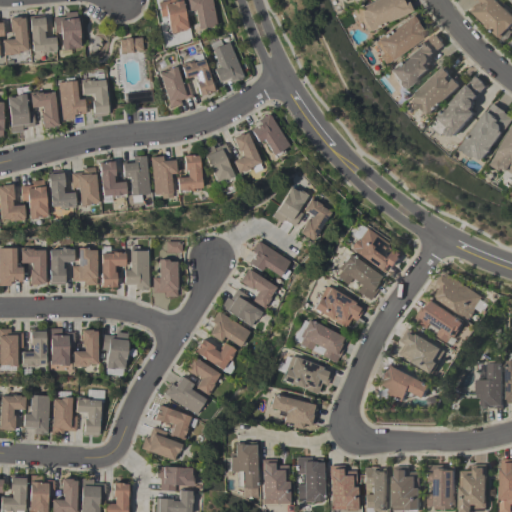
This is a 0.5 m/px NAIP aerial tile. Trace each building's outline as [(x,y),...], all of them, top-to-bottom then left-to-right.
[(168,35),(165,17),(159,18),(156,3),(168,0),(180,0),(186,30),(176,32),(177,33),(168,35)] [(193,10),(187,11),(185,0),(210,0),(215,26),(197,29),(193,10)] [(411,12),(376,28),(376,29),(369,32),(369,31),(365,33),(359,21),(356,22),(351,12),(376,0),(400,0),(402,4),(406,3),(411,12)] [(500,39),(491,29),(489,30),(485,26),(486,25),(471,10),(478,3),(478,4),(480,2),(478,0),(477,0),(476,1),(474,0),(496,0),(511,15),(511,29),(510,28),(500,39)] [(78,48),(69,49),(69,50),(60,51),(58,33),(53,33),(51,18),(64,17),(63,13),(74,12),(75,22),(76,22),(78,38),(77,39),(78,48)] [(374,43),(414,14),(419,21),(416,24),(419,29),(423,26),(428,34),(385,65),(378,56),(381,54),(374,43)] [(30,52),(27,17),(42,16),(43,32),(41,32),(42,39),(53,38),(54,52),(39,53),(39,52),(30,52)] [(0,48),(0,40),(11,40),(10,33),(8,34),(7,19),(18,17),(18,18),(22,18),(26,51),(16,52),(17,54),(1,56),(0,48)] [(429,70),(403,90),(403,89),(400,89),(397,85),(398,83),(388,70),(401,60),(402,62),(406,59),(405,57),(435,34),(436,36),(437,35),(443,43),(442,43),(444,46),(431,56),(431,58),(431,59),(431,61),(431,62),(430,64),(429,65),(428,66),(426,68),(429,70)] [(141,38),(142,51),(132,52),(132,53),(125,54),(125,53),(119,53),(118,40),(123,40),(123,39),(131,38),(131,39),(141,38)] [(218,84),(212,70),(217,68),(210,50),(227,43),(242,79),(230,83),(228,79),(218,84)] [(212,92),(198,97),(193,82),(196,82),(194,76),(183,79),(179,65),(192,60),(191,56),(200,54),(212,92)] [(407,101),(447,65),(453,72),(450,75),(453,79),(457,75),(464,83),(427,117),(418,107),(415,110),(407,101)] [(180,104),(168,108),(157,74),(166,71),(166,70),(174,67),(180,84),(186,83),(190,97),(179,101),(180,104)] [(449,137),(446,134),(445,132),(442,135),(431,125),(438,118),(437,118),(446,108),(447,110),(451,106),(449,105),(475,76),(477,78),(477,77),(483,82),(482,83),(486,87),(473,101),(474,103),(474,104),(474,106),(473,107),(472,108),(471,109),(470,110),(475,114),(453,137),(452,136),(449,137)] [(79,80),(94,79),(94,81),(103,80),(106,115),(91,117),(90,101),(92,101),(91,94),(80,95),(79,80)] [(56,83),(74,81),(76,100),(82,100),(83,114),(71,115),(72,120),(60,121),(56,83)] [(56,126),(51,127),(51,128),(41,129),(39,114),(41,113),(41,107),(29,108),(28,95),(29,95),(29,93),(43,91),(43,94),(53,93),(56,126)] [(9,133),(9,126),(8,126),(6,97),(15,96),(15,95),(24,94),(25,112),(31,112),(33,127),(21,128),(21,132),(9,133)] [(480,161),(474,157),(473,159),(460,149),(493,103),(506,112),(505,113),(511,117),(511,119),(483,160),(482,160),(480,161)] [(248,131),(259,125),(256,121),(267,114),(287,146),(281,150),(283,153),(274,158),(272,155),(271,156),(261,140),(256,143),(248,131)] [(490,166),(511,129),(511,173),(508,171),(507,172),(501,168),(499,171),(490,166)] [(238,176),(237,173),(236,174),(231,162),(241,157),(238,151),(236,152),(230,139),(244,132),(258,164),(260,170),(252,173),(250,169),(248,171),(248,172),(238,176)] [(214,183),(199,150),(210,146),(212,149),(223,144),(229,158),(224,161),(232,180),(223,184),(221,181),(220,180),(214,183)] [(147,195),(129,197),(127,178),(121,178),(120,165),(131,163),(131,157),(144,156),(147,195)] [(174,179),(185,178),(185,171),(182,171),(181,157),(196,156),(199,189),(190,190),(191,192),(187,192),(187,193),(176,194),(176,191),(175,191),(174,179)] [(148,158),(160,157),(161,160),(173,160),(174,174),(168,175),(170,199),(160,199),(159,195),(151,195),(148,158)] [(124,198),(113,199),(112,198),(109,198),(109,196),(100,197),(97,164),(112,162),(113,177),(111,177),(111,184),(122,183),(124,198)] [(96,204),(86,205),(86,206),(78,207),(76,188),(70,189),(69,174),(81,173),(80,169),(93,168),(96,204)] [(73,208),(58,209),(58,207),(49,208),(46,173),(61,171),(62,187),(60,188),(61,194),(72,193),(73,208)] [(19,186),(31,185),(30,182),(42,181),(45,217),(35,218),(35,219),(27,220),(25,201),(20,202),(19,186)] [(0,186),(10,185),(12,200),(10,200),(10,207),(21,206),(23,221),(7,222),(7,220),(0,220),(0,186)] [(306,195),(296,211),(301,214),(293,227),(282,220),(280,223),(271,217),(286,194),(285,194),(289,188),(296,192),(296,191),(298,192),(299,191),(306,195)] [(330,213),(311,242),(298,234),(306,221),(308,222),(311,217),(302,211),(309,200),(313,202),(314,201),(320,205),(320,206),(330,213)] [(349,250),(351,248),(349,247),(354,241),(355,242),(357,239),(357,240),(365,229),(401,255),(399,258),(400,259),(394,267),(390,265),(383,275),(379,272),(349,250)] [(165,242),(181,242),(181,253),(165,253),(165,242)] [(288,262),(284,268),(289,272),(284,280),(279,277),(278,278),(262,267),(259,272),(246,264),(253,254),(250,252),(256,242),(288,262)] [(48,250),(58,250),(58,247),(72,247),(72,263),(61,263),(61,269),(63,269),(63,285),(48,285),(48,250)] [(43,283),(38,283),(38,284),(28,284),(28,270),(30,270),(30,263),(19,263),(19,248),(32,248),(32,251),(43,251),(43,283)] [(76,248),(85,248),(85,250),(95,250),(95,286),(83,286),(83,281),(71,282),(71,266),(76,266),(76,248)] [(20,282),(8,282),(8,287),(0,287),(0,249),(14,249),(14,268),(20,268),(20,282)] [(147,290),(134,290),(134,285),(122,285),(122,271),(128,271),(128,251),(147,251),(147,290)] [(114,288),(104,288),(99,288),(99,254),(109,254),(109,252),(123,252),(123,267),(112,267),(112,273),(114,273),(114,288)] [(368,301),(365,298),(364,299),(355,292),(359,287),(350,280),(346,285),(335,277),(339,271),(337,270),(347,255),(350,257),(382,280),(375,289),(376,290),(368,301)] [(151,293),(151,278),(157,278),(157,260),(166,260),(166,261),(175,261),(175,297),(163,297),(163,293),(151,293)] [(275,288),(270,296),(271,297),(263,310),(250,302),(257,292),(251,289),(250,290),(238,282),(243,273),(244,274),(247,270),(275,288)] [(477,309),(475,313),(472,318),(472,317),(470,321),(438,300),(439,300),(434,297),(441,287),(437,284),(442,275),(444,276),(446,274),(483,297),(476,308),(477,309)] [(362,309),(354,322),(350,319),(344,329),(311,309),(324,287),(362,309)] [(219,308),(225,298),(229,300),(235,289),(248,298),(244,303),(260,313),(255,320),(254,320),(249,328),(219,308)] [(465,323),(455,339),(452,337),(448,344),(437,336),(440,331),(431,325),(428,330),(414,321),(422,308),(423,309),(429,299),(465,323)] [(207,335),(214,325),(210,323),(217,312),(248,332),(238,348),(222,337),(219,343),(207,335)] [(345,340),(340,350),(341,351),(337,358),(334,364),(319,356),(322,350),(312,345),(309,351),(297,345),(300,338),(298,337),(306,321),(309,323),(309,322),(345,340)] [(0,329),(9,329),(9,333),(21,333),(21,348),(15,348),(15,367),(6,367),(6,366),(0,366),(0,329)] [(66,367),(56,367),(56,365),(48,365),(48,336),(48,329),(60,329),(60,333),(72,333),(72,348),(66,348),(66,367)] [(446,352),(432,375),(414,364),(414,363),(400,355),(406,345),(401,342),(409,329),(446,352)] [(95,331),(95,365),(86,365),(86,367),(71,367),(71,365),(71,352),(82,352),(82,346),(79,346),(79,331),(90,331),(95,331)] [(43,332),(43,365),(35,365),(35,367),(19,367),(19,353),(30,353),(30,346),(28,346),(28,332),(43,332)] [(122,370),(111,369),(111,370),(104,369),(106,351),(100,350),(102,335),(114,337),(114,333),(126,334),(125,344),(126,344),(124,361),(123,361),(122,370)] [(192,353),(200,340),(212,348),(211,350),(217,353),(223,344),(233,351),(231,354),(233,355),(227,364),(226,363),(220,371),(192,353)] [(280,381),(290,356),(331,372),(325,386),(320,384),(316,395),(280,381)] [(181,369),(187,360),(188,361),(190,357),(218,374),(213,382),(215,383),(207,396),(205,395),(204,395),(194,389),(200,379),(195,375),(193,377),(181,369)] [(503,409),(494,409),(482,409),(482,398),(476,398),(476,381),(488,381),(488,364),(502,364),(503,409)] [(381,385),(390,366),(430,387),(424,400),(409,392),(404,403),(391,396),(394,391),(381,385)] [(162,395),(169,383),(170,384),(170,385),(174,387),(180,378),(191,385),(188,390),(204,400),(194,415),(162,395)] [(0,430),(0,397),(9,397),(9,395),(23,395),(23,410),(11,410),(11,416),(13,416),(12,431),(1,431),(1,430),(0,430)] [(309,427),(302,425),(301,430),(281,425),(283,417),(277,415),(277,412),(267,409),(271,395),(316,407),(313,415),(312,415),(309,427)] [(47,397),(45,435),(33,435),(33,429),(21,429),(22,414),(28,415),(29,396),(47,397)] [(70,398),(69,416),(75,416),(74,432),(62,431),(62,435),(50,434),(52,399),(61,399),(61,398),(70,398)] [(96,436),(82,435),(82,420),(84,420),(85,413),(74,413),(74,398),(89,398),(89,401),(98,401),(96,436)] [(152,420),(157,406),(189,417),(186,426),(188,426),(182,441),(168,436),(172,425),(166,423),(165,425),(152,420)] [(139,449),(143,438),(147,439),(151,428),(165,433),(163,439),(180,445),(177,453),(176,453),(173,462),(145,452),(145,451),(139,449)] [(233,445),(244,445),(244,446),(254,446),(254,499),(240,499),(240,489),(235,489),(235,473),(228,473),(228,454),(233,454),(233,445)] [(294,500),(294,486),(301,486),(301,475),(294,475),(294,458),(308,458),(308,460),(320,460),(321,503),(310,503),(302,503),(302,500),(294,500)] [(286,466),(286,505),(274,505),(274,504),(260,504),(260,460),(275,460),(275,466),(286,466)] [(511,511),(501,511),(501,503),(503,503),(502,460),(511,460),(511,511)] [(488,510),(474,510),(474,511),(473,511),(462,511),(462,510),(461,472),(473,472),(473,465),(488,465),(488,510)] [(354,511),(341,511),(341,510),(328,510),(327,466),(343,466),(343,471),(354,471),(354,511)] [(456,511),(445,511),(445,510),(437,510),(437,507),(430,507),(430,494),(436,493),(436,483),(430,483),(429,466),(444,466),(444,467),(456,467),(456,511)] [(192,469),(191,479),(192,479),(192,487),(173,486),(173,492),(158,491),(159,478),(155,478),(155,467),(192,469)] [(388,511),(369,511),(369,509),(362,509),(362,496),(369,496),(368,484),(362,485),(362,468),(368,468),(368,467),(377,467),(377,469),(388,469),(388,511)] [(395,511),(394,478),(395,478),(395,467),(410,467),(410,473),(421,473),(422,511),(395,511)] [(44,511),(26,511),(28,476),(38,476),(38,480),(52,481),(51,496),(45,496),(44,511)] [(0,511),(0,498),(9,499),(9,493),(7,493),(8,478),(23,479),(21,511),(0,511)] [(73,511),(48,511),(49,501),(60,501),(61,495),(58,495),(59,480),(70,480),(70,482),(75,482),(73,511)] [(78,511),(80,480),(91,480),(91,484),(103,485),(102,500),(96,500),(95,511),(78,511)] [(112,505),(112,499),(111,498),(111,484),(122,484),(122,485),(126,485),(124,511),(100,511),(101,505),(112,505)] [(192,492),(191,507),(189,507),(188,511),(154,511),(154,499),(170,500),(170,502),(177,503),(177,491),(192,492)]
